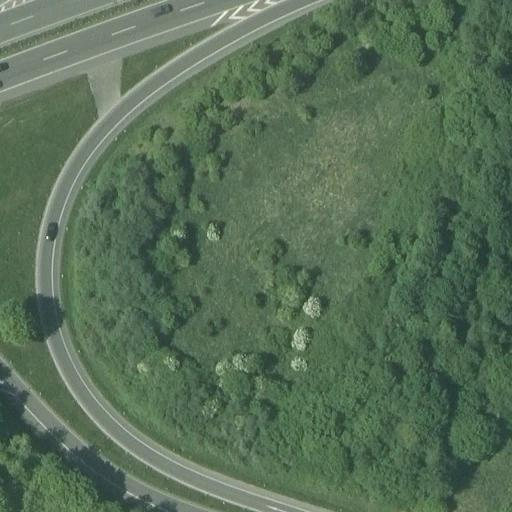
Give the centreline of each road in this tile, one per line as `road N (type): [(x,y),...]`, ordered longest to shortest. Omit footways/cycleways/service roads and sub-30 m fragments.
road 1 (motorway): [(296,511),(210,481),(124,433),(67,365),(42,268),(47,217),(65,166),(108,111),(162,66),(285,0)]
road 2 (motorway): [(0,365),(99,460),(199,511)]
road 3 (motorway): [(0,67),(185,0)]
